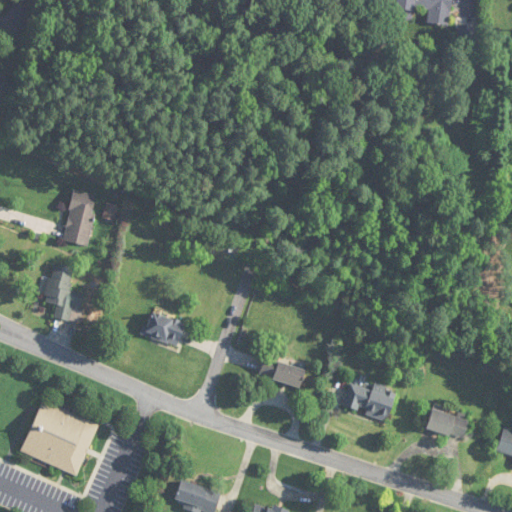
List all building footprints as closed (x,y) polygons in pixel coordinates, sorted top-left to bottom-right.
[(451,0),(395,0),(393,18),(413,21),(415,8),(430,10),(428,24),(448,27),(451,0)] [(63,241),(87,245),(97,195),(73,190),(63,241)] [(44,302),(56,305),(54,318),(69,321),(75,292),(70,291),(74,268),(52,264),(44,302)] [(177,347),(186,323),(150,310),(142,334),(177,347)] [(306,369),(265,357),(259,376),(300,388),(306,369)] [(396,390),(375,384),(373,389),(350,382),(343,407),(388,420),(396,390)] [(22,453),(78,475),(99,423),(42,401),(22,453)] [(470,420),(433,409),(426,428),(464,440),(470,420)] [(511,431),(503,429),(497,452),(511,455),(511,431)] [(206,511),(215,511),(221,492),(182,480),(175,503),(206,511)]
